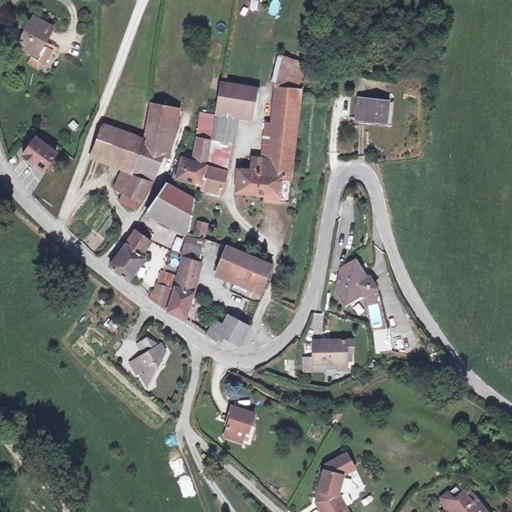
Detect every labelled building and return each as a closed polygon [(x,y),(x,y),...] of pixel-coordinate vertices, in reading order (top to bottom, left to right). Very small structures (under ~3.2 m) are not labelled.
[(271,0),(269,14),(277,16),(280,1),(272,0),(271,0)] [(33,18),(18,46),(34,55),(42,40),(45,42),(53,28),(33,18)] [(42,40),(34,55),(29,64),(40,69),(44,66),(53,50),(44,45),(45,42),(42,40)] [(157,78),(170,77),(169,58),(156,59),(157,78)] [(259,88),(223,82),(214,136),(226,137),(230,110),(255,114),(259,88)] [(295,172),(304,92),(278,88),(269,170),(263,170),(262,174),(243,171),(240,190),(270,193),(269,199),(293,201),(296,173),(295,172)] [(363,100),(362,120),(390,120),(391,101),(363,100)] [(154,103),(151,121),(174,126),(178,109),(154,103)] [(147,138),(137,169),(136,171),(157,179),(172,138),(174,126),(151,121),(147,138)] [(125,165),(135,134),(106,124),(94,155),(125,165)] [(147,138),(135,134),(125,165),(137,169),(147,138)] [(180,179),(204,183),(207,167),(212,140),(201,138),(197,159),(183,158),(180,179)] [(61,154),(39,140),(27,158),(50,172),(61,154)] [(135,174),(136,171),(137,169),(125,165),(118,187),(143,200),(155,182),(135,174)] [(229,170),(207,167),(204,183),(225,188),(229,170)] [(192,230),(197,198),(168,183),(150,211),(192,230)] [(112,266),(132,280),(150,254),(144,250),(151,240),(147,237),(152,231),(142,223),(112,266)] [(196,234),(198,235),(205,238),(210,228),(201,223),(196,234)] [(172,250),(179,253),(183,239),(176,237),(172,250)] [(186,244),(183,257),(185,258),(171,311),(189,318),(198,293),(196,292),(201,280),(198,280),(204,248),(186,244)] [(232,276),(242,252),(231,248),(221,272),(232,276)] [(276,265),(242,252),(232,276),(266,289),(276,265)] [(181,265),(183,257),(177,255),(175,263),(181,265)] [(339,283),(337,291),(347,305),(365,293),(370,285),(368,276),(355,258),(342,268),(340,277),(342,277),(341,283),(339,283)] [(163,296),(166,285),(161,283),(157,294),(154,293),(152,299),(169,308),(172,298),(163,296)] [(175,287),(166,285),(163,296),(172,298),(175,287)] [(239,345),(249,326),(228,316),(223,326),(214,322),(207,334),(216,339),(219,334),(233,342),(239,345)] [(109,318),(104,325),(113,332),(118,325),(109,318)] [(390,328),(373,329),(375,354),(392,352),(390,328)] [(153,369),(162,365),(158,361),(165,357),(161,353),(168,349),(166,346),(149,335),(140,342),(142,347),(146,347),(149,345),(151,347),(132,360),(139,371),(142,369),(148,379),(156,374),(153,369)] [(315,341),(317,359),(317,365),(328,365),(349,364),(349,352),(348,339),(315,341)] [(348,339),(349,352),(359,351),(357,339),(348,339)] [(328,374),(328,365),(317,365),(317,359),(308,359),(309,373),(328,374)] [(152,385),(162,365),(153,369),(156,374),(148,379),(152,385)] [(231,407),(222,432),(234,435),(235,433),(252,439),(260,421),(243,414),(244,411),(231,407)] [(314,507),(316,511),(344,511),(334,493),(340,476),(351,468),(344,454),(323,466),(313,497),(317,505),(314,507)] [(453,488),(439,500),(444,511),(452,511),(453,511),(482,511),(468,494),(459,495),(453,488)]
